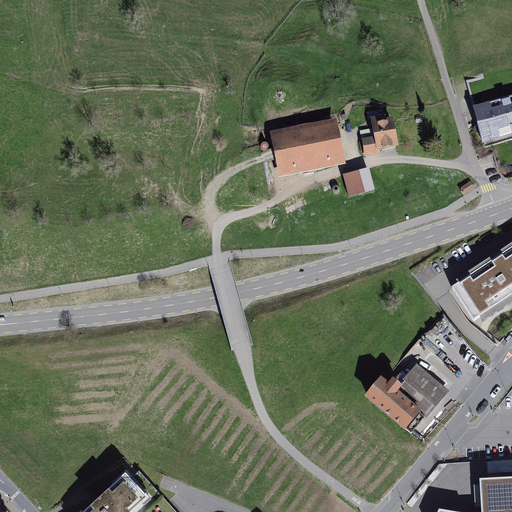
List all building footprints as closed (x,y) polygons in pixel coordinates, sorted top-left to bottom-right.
[(511,101),(478,112),(489,145),(511,138),(511,101)] [(397,119),(375,124),(379,142),(366,144),(369,159),(404,152),(397,119)] [(338,129),(279,142),(287,178),(346,165),(338,129)] [(375,174),(352,181),(358,201),(382,194),(375,174)] [(458,290),(453,293),(473,325),(479,321),(511,300),(511,251),(456,287),(458,290)] [(511,300),(479,321),(482,327),(511,308),(511,300)] [(381,385),(365,404),(406,438),(408,435),(413,438),(449,394),(417,368),(410,376),(404,371),(388,390),(381,385)] [(126,468),(77,511),(130,511),(150,494),(126,468)] [(511,511),(511,472),(480,474),(482,511),(475,511),(468,511),(468,510),(439,506),(435,511),(511,511)]
